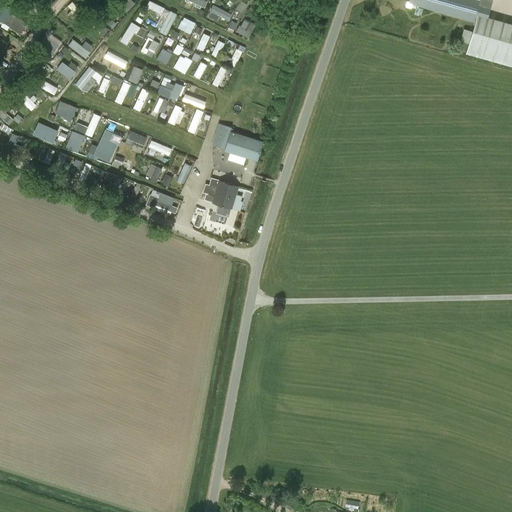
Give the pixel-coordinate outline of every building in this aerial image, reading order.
[(117,0),(128,10),(136,2),(133,0),(117,0)] [(146,9),(159,17),(164,8),(152,0),(146,9)] [(278,19),(293,1),(292,0),(278,0),(270,11),(278,19)] [(408,0),(408,1),(407,1),(405,8),(411,9),(411,8),(416,9),(414,16),(421,17),(423,9),(418,8),(419,5),(475,21),(465,53),(511,66),(511,24),(476,14),(480,0),(408,0)] [(229,20),(232,13),(212,4),(207,16),(217,20),(219,16),(229,20)] [(0,5),(0,22),(13,27),(18,11),(0,5)] [(304,10),(300,8),(292,20),(296,22),(304,10)] [(158,31),(166,35),(178,15),(170,10),(158,31)] [(191,33),(196,22),(182,16),(178,28),(191,33)] [(237,32),(249,37),(255,23),(243,18),(237,32)] [(126,44),(138,26),(131,21),(119,39),(126,44)] [(49,40),(54,30),(47,26),(35,48),(52,57),(58,45),(49,40)] [(175,40),(180,35),(175,30),(170,35),(175,40)] [(196,46),(202,50),(211,37),(204,32),(196,46)] [(140,50),(146,53),(149,48),(154,51),(159,43),(148,36),(140,50)] [(93,46),(84,39),(80,44),(72,38),(67,44),(85,58),(93,46)] [(217,56),(224,42),(218,39),(211,53),(217,56)] [(181,54),(183,45),(176,44),(174,53),(181,54)] [(108,54),(110,49),(104,46),(95,62),(109,70),(116,58),(108,54)] [(163,48),(156,57),(165,64),(172,54),(163,48)] [(235,66),(242,51),(236,48),(230,63),(235,66)] [(185,73),(192,60),(180,54),(173,67),(185,73)] [(68,79),(75,72),(60,58),(53,65),(68,79)] [(201,61),(193,75),(201,79),(208,65),(201,61)] [(46,74),(49,69),(40,63),(37,69),(46,74)] [(115,72),(123,76),(127,67),(120,64),(115,72)] [(133,65),(127,79),(137,83),(143,69),(133,65)] [(212,83),(222,88),(225,81),(222,80),(227,68),(220,65),(212,83)] [(89,66),(74,83),(81,89),(93,76),(97,81),(101,76),(89,66)] [(112,75),(110,80),(120,85),(122,79),(112,75)] [(35,76),(32,83),(55,93),(58,86),(35,76)] [(104,93),(109,78),(102,76),(98,91),(104,93)] [(114,100),(122,104),(131,84),(123,81),(114,100)] [(160,88),(158,91),(176,100),(183,86),(175,82),(170,92),(160,88)] [(141,88),(132,107),(140,111),(149,91),(141,88)] [(202,109),(206,102),(185,92),(181,99),(202,109)] [(31,110),(36,105),(25,93),(19,98),(31,110)] [(153,110),(163,113),(168,100),(157,97),(153,110)] [(0,116),(11,123),(14,118),(5,113),(10,104),(3,100),(0,105),(0,116)] [(60,100),(54,114),(70,121),(76,107),(60,100)] [(169,118),(174,120),(177,114),(182,117),(187,108),(176,103),(169,118)] [(87,126),(77,122),(74,128),(93,136),(101,116),(93,112),(87,126)] [(194,112),(187,129),(195,132),(202,115),(194,112)] [(13,119),(19,124),(24,118),(17,114),(13,119)] [(40,116),(32,135),(52,143),(60,124),(40,116)] [(263,142),(230,131),(231,127),(218,123),(211,145),(224,150),(257,161),(263,142)] [(104,128),(92,156),(109,163),(121,135),(104,128)] [(78,152),(84,135),(71,130),(65,147),(78,152)] [(133,145),(131,149),(141,153),(147,136),(129,130),(125,142),(133,145)] [(146,152),(154,155),(156,150),(169,155),(172,148),(151,140),(146,152)] [(50,159),(54,150),(50,148),(46,157),(50,159)] [(58,152),(56,165),(63,167),(66,153),(58,152)] [(184,161),(193,165),(195,159),(186,156),(184,161)] [(183,162),(177,180),(185,183),(191,165),(183,162)] [(86,179),(90,164),(84,163),(80,178),(86,179)] [(155,182),(162,168),(152,163),(145,178),(155,182)] [(228,217),(231,208),(232,208),(238,187),(219,181),(216,190),(205,186),(203,193),(206,193),(204,199),(219,204),(216,213),(228,217)] [(139,201),(174,215),(177,207),(170,205),(173,197),(145,186),(139,201)] [(173,198),(172,205),(179,206),(180,199),(173,198)]
